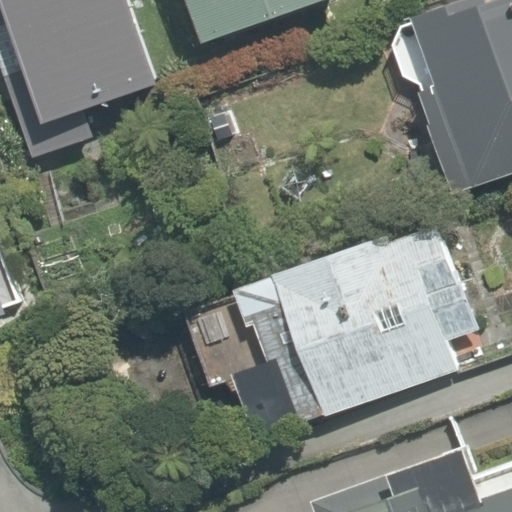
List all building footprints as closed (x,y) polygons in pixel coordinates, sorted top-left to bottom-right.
[(0,0),(0,26),(47,157),(105,136),(89,91),(162,65),(138,0),(0,0)] [(195,0),(209,41),(324,0),(195,0)] [(511,0),(449,0),(372,24),(395,97),(419,90),(449,190),(511,170),(511,0)] [(48,167),(61,209),(93,199),(80,157),(48,167)] [(0,317),(29,308),(0,220),(0,317)] [(284,429),(433,384),(421,343),(452,334),(419,227),(239,282),(284,429)] [(511,511),(511,482),(430,511),(428,511),(411,463),(310,499),(314,511),(511,511)]
